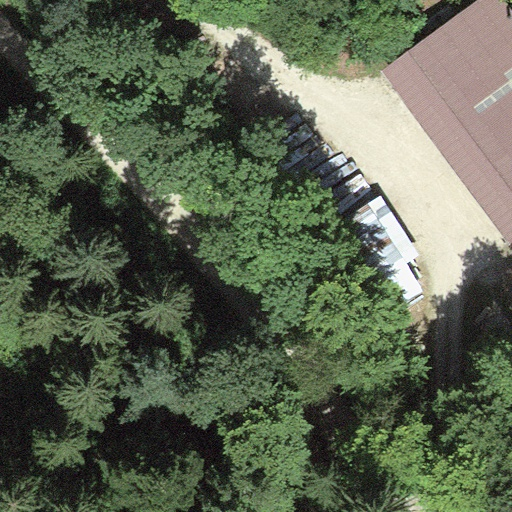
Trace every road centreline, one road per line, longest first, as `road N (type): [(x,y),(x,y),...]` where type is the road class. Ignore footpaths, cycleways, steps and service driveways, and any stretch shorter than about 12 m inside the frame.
road 1 (track): [(0,5),(219,264),(406,511)]
road 2 (track): [(444,511),(446,343),(430,220),(195,0)]
